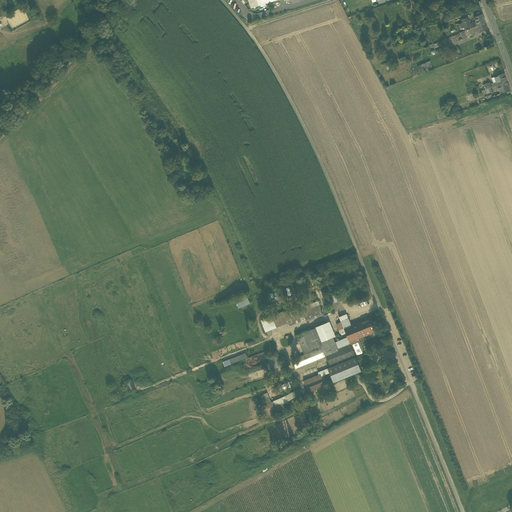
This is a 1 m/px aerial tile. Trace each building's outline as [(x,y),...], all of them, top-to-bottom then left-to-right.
[(247,0),(251,8),(277,0),(247,0)] [(474,18),(477,25),(478,26),(485,23),(482,15),(474,18)] [(464,27),(466,31),(471,29),(470,26),(467,18),(461,20),(462,23),(460,24),(462,28),(464,27)] [(487,30),(485,23),(478,26),(471,29),(466,31),(465,31),(467,38),(474,35),(473,34),(474,33),(474,32),(479,30),(480,33),(487,30)] [(429,69),(428,65),(422,67),(421,64),(416,66),(419,73),(429,69)] [(494,77),(495,77),(497,85),(506,82),(503,74),(494,77)] [(510,90),(506,82),(497,85),(499,88),(501,93),(510,90)] [(332,296),(334,302),(341,300),(338,293),(332,296)] [(246,295),(234,299),(238,308),(250,303),(246,295)] [(260,320),(265,331),(287,323),(288,326),(305,319),(306,321),(323,314),(318,301),(301,308),(284,314),(283,311),(260,320)] [(341,323),(342,327),(350,324),(348,318),(346,314),(339,317),(341,323)] [(361,321),(366,335),(376,331),(370,318),(361,321)] [(350,344),(357,341),(356,339),(366,335),(361,321),(351,325),(350,324),(342,327),(343,329),(344,329),(345,333),(347,337),(350,344)] [(329,322),(326,323),(332,337),(335,336),(329,322)] [(316,327),(303,333),(311,352),(304,355),(292,360),(296,368),(325,356),(335,352),(338,359),(353,353),(350,344),(337,349),(334,342),(332,337),(326,323),(316,327)] [(342,327),(341,323),(336,325),(340,336),(345,333),(344,329),(343,329),(342,327)] [(311,352),(303,333),(296,335),(304,355),(311,352)] [(334,342),(337,349),(350,344),(347,337),(334,342)] [(325,356),(330,367),(355,357),(353,353),(338,359),(335,352),(325,356)] [(222,362),(224,367),(241,360),(247,358),(245,353),(222,362)] [(268,357),(270,363),(279,361),(277,354),(268,357)] [(329,372),(333,382),(361,371),(355,357),(330,367),(327,368),(329,372)] [(303,381),(305,384),(320,378),(320,376),(319,374),(303,381)] [(124,384),(127,393),(134,390),(131,381),(124,384)] [(289,382),(278,386),(280,392),(291,387),(289,382)] [(307,389),(308,392),(324,386),(322,382),(307,389)] [(297,390),(284,396),(287,402),(294,398),(294,399),(300,395),(297,390)] [(287,402),(284,396),(266,404),(268,409),(282,403),(283,404),(287,402)]
